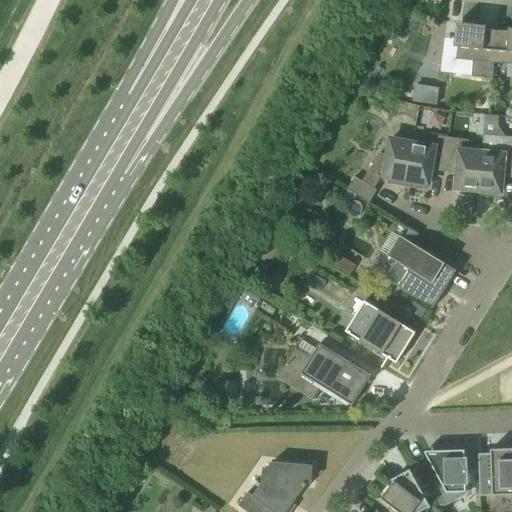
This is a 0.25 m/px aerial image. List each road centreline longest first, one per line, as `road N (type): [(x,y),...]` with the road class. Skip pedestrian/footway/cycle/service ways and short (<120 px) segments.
road 1 (residential): [(387,424),(407,408),(510,239)]
road 2 (primary): [(108,166),(203,66),(249,0)]
road 3 (primary): [(108,166),(0,350)]
road 4 (residential): [(387,424),(511,419)]
